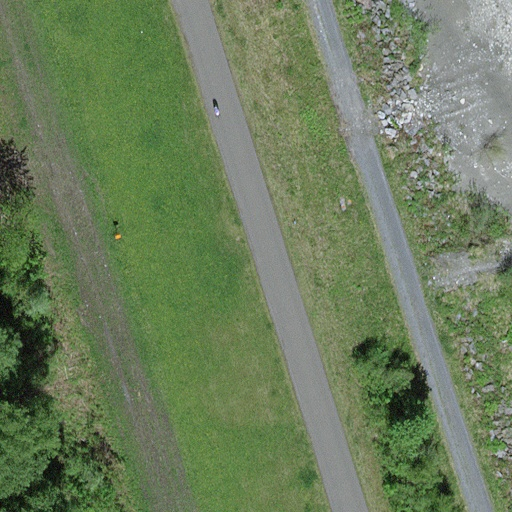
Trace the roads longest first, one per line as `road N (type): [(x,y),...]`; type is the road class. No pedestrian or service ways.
road 1 (track): [(28,0),(188,511)]
road 2 (track): [(192,0),(351,511)]
road 3 (track): [(483,511),(324,0)]
